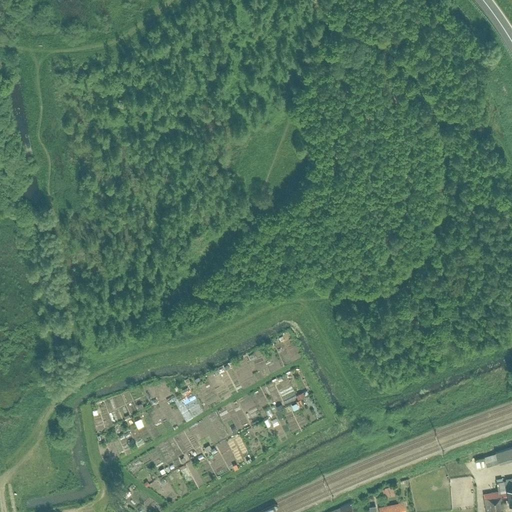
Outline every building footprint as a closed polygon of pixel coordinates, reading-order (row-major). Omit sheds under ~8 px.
[(281,353),(282,359),(294,358),(293,345),(286,346),(287,352),(281,353)] [(178,395),(152,407),(164,430),(176,424),(169,410),(178,406),(184,418),(199,411),(199,405),(206,405),(204,402),(211,402),(215,400),(263,376),(263,367),(267,365),(249,364),(251,363),(235,363),(189,386),(189,395),(178,395)] [(300,389),(305,386),(296,370),(272,384),(279,396),(290,390),(294,397),(302,392),(300,389)] [(294,423),(318,410),(311,397),(300,403),(298,400),(284,407),(289,416),(283,419),(286,424),(293,421),(294,423)] [(132,423),(95,436),(100,450),(116,444),(114,438),(121,435),(122,439),(126,438),(128,444),(139,440),(132,423)] [(204,459),(213,455),(208,445),(199,449),(204,459)] [(511,447),(483,457),(486,467),(511,458),(511,447)] [(202,456),(178,469),(188,488),(212,475),(202,456)] [(511,480),(506,482),(507,489),(484,493),(486,511),(502,511),(502,508),(506,508),(505,499),(509,499),(510,505),(511,504),(511,480)] [(131,504),(135,498),(126,493),(122,500),(131,504)] [(378,506),(379,511),(400,511),(398,502),(391,504),(390,502),(380,504),(380,506),(378,506)]
